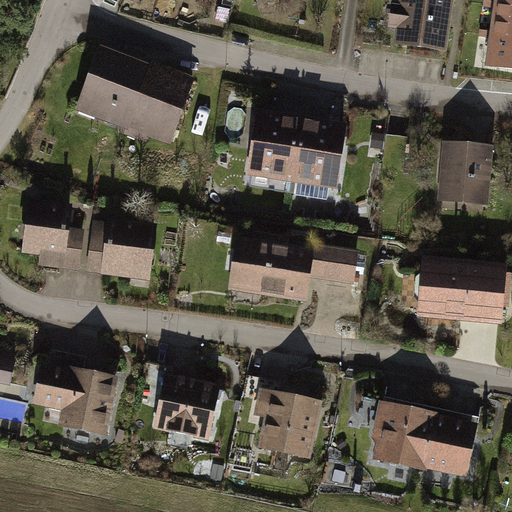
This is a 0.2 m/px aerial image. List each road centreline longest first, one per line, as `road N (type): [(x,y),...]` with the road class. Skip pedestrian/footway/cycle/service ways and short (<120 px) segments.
road 1 (residential): [(0,281),(53,310),(426,364),(511,385)]
road 2 (residential): [(511,108),(452,106),(188,51),(66,11)]
road 3 (residential): [(0,140),(66,11)]
